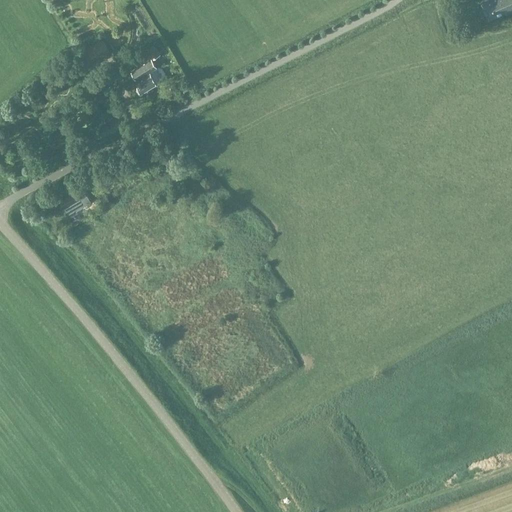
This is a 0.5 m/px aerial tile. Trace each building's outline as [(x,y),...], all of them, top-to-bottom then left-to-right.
[(511,0),(484,0),(481,1),(489,19),(505,12),(506,14),(511,11),(511,0)] [(90,64),(110,53),(102,40),(83,52),(90,64)] [(151,59),(150,58),(152,57),(153,59),(161,55),(154,44),(132,58),(137,66),(138,65),(138,66),(131,71),(137,80),(135,82),(138,85),(137,86),(136,89),(138,92),(141,93),(142,94),(157,84),(150,72),(157,69),(151,59)] [(185,81),(180,84),(184,91),(189,89),(185,81)] [(147,146),(152,156),(160,151),(155,141),(147,146)] [(103,170),(98,176),(107,183),(112,178),(103,170)] [(61,197),(54,201),(60,211),(64,208),(67,212),(73,209),(71,206),(87,196),(85,193),(87,191),(86,190),(90,187),(85,180),(66,191),(65,190),(59,194),(61,197)]
